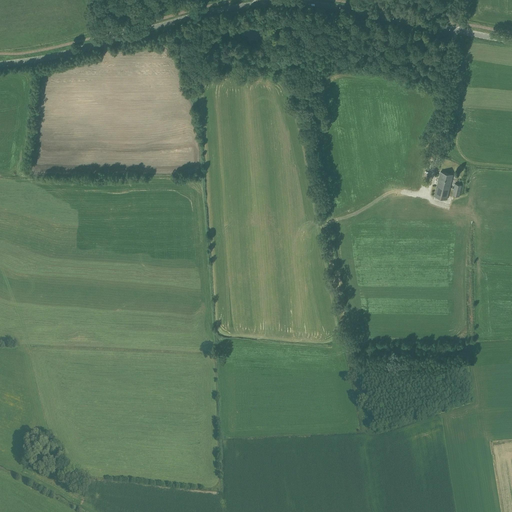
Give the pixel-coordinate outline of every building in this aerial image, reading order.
[(377,140),(374,152),(419,161),(420,157),(410,155),(412,146),(377,140)] [(403,171),(404,167),(382,162),(380,170),(420,178),(421,172),(406,169),(406,171),(403,171)] [(379,171),(378,178),(418,187),(419,180),(379,171)] [(441,172),(434,196),(447,200),(453,175),(441,172)] [(462,186),(455,184),(452,195),(459,197),(462,186)] [(393,201),(395,192),(387,190),(385,199),(393,201)] [(468,211),(469,204),(450,201),(449,209),(468,211)] [(451,222),(453,211),(429,206),(427,217),(451,222)]
